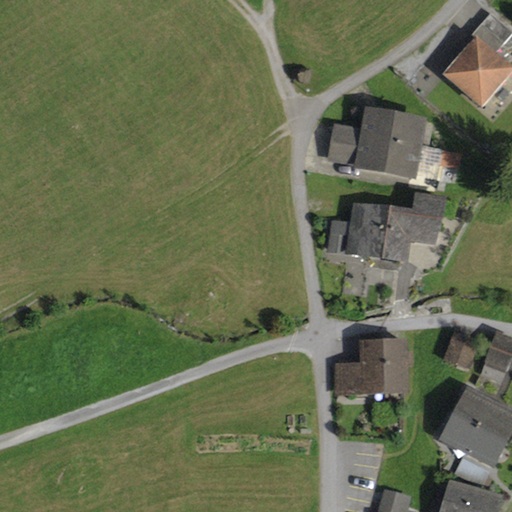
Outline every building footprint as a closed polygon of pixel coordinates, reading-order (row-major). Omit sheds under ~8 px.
[(511,32),(491,15),(481,26),(504,46),(511,36),(511,32)] [(494,57),(504,46),(481,26),(471,37),(477,42),(494,57)] [(494,57),(477,42),(447,77),(482,107),(511,72),(494,57)] [(420,125),(370,116),(367,135),(361,166),(411,175),(415,150),(416,148),(428,150),(431,131),(420,125)] [(367,135),(337,130),(332,160),(361,166),(367,135)] [(436,179),(438,166),(459,169),(461,157),(415,150),(411,175),(436,179)] [(419,197),(417,214),(384,209),(379,258),(402,260),(406,236),(433,244),(442,201),(419,197)] [(357,240),(355,254),(379,258),(384,209),(355,205),(352,225),(333,222),(332,235),(350,237),(350,239),(357,240)] [(329,251),(348,253),(350,239),(350,237),(332,235),(329,251)] [(455,336),(445,361),(468,370),(478,344),(455,336)] [(487,363),(506,372),(511,357),(511,342),(497,336),(487,363)] [(338,367),(338,392),(405,391),(403,342),(363,343),(364,366),(338,367)] [(472,396),(467,393),(454,416),(502,442),(511,424),(511,418),(483,403),(485,399),(474,392),(472,396)] [(441,436),(490,464),(502,442),(454,416),(441,436)] [(456,475),(468,481),(475,468),(463,462),(456,475)] [(475,468),(468,481),(481,488),(488,475),(475,468)] [(451,487),(443,511),(492,511),(496,501),(451,487)] [(386,511),(388,508),(399,511),(405,511),(409,499),(386,491),(379,511),(386,511)]
